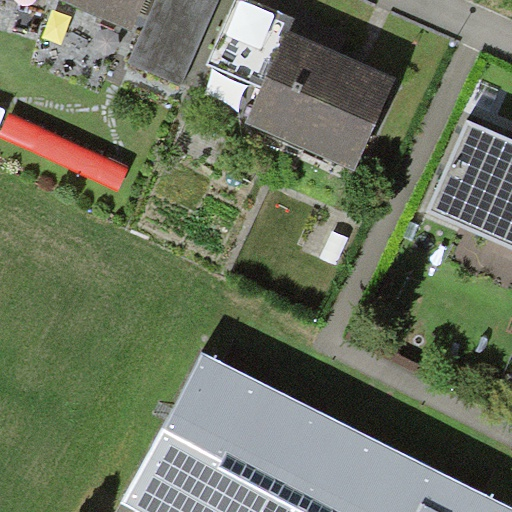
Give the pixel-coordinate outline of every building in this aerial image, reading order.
[(51,0),(142,39),(158,0),(51,0)] [(158,0),(142,39),(132,62),(181,84),(217,0),(158,0)] [(346,64),(279,35),(287,19),(244,0),(238,0),(208,69),(263,93),(246,130),(355,178),(395,86),(346,64)] [(12,107),(1,131),(122,186),(133,162),(12,107)] [(426,218),(511,255),(511,145),(467,126),(426,218)] [(490,511),(200,357),(117,511),(490,511)]
